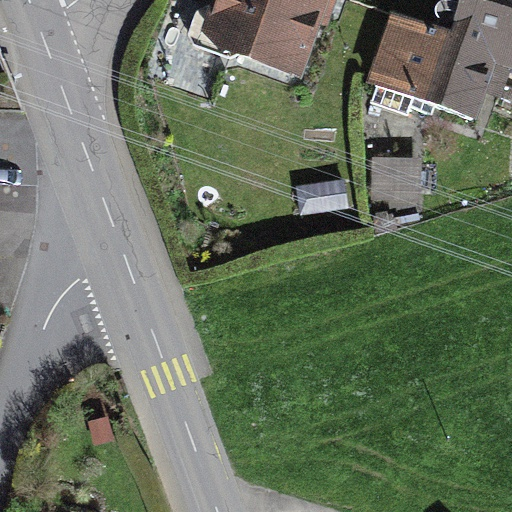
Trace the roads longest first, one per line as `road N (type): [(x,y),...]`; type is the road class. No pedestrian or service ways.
road 1 (tertiary): [(213,511),(127,262)]
road 2 (residential): [(127,262),(57,297),(35,334),(0,449)]
road 3 (tertiary): [(127,262),(42,38)]
